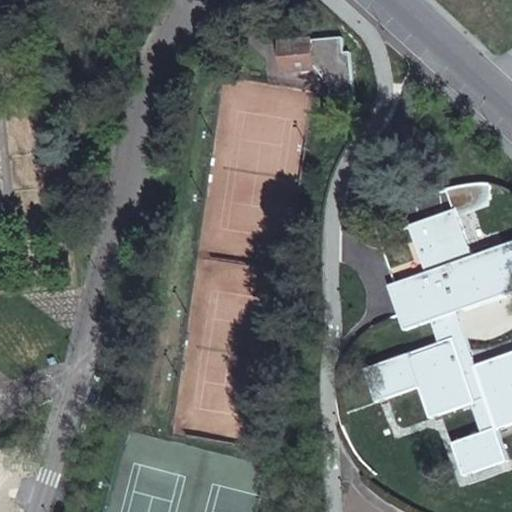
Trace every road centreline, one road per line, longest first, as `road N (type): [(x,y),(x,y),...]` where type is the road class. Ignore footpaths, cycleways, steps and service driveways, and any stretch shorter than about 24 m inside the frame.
road 1 (residential): [(190,0),(159,66),(93,339),(39,511)]
road 2 (residential): [(386,0),(511,112)]
